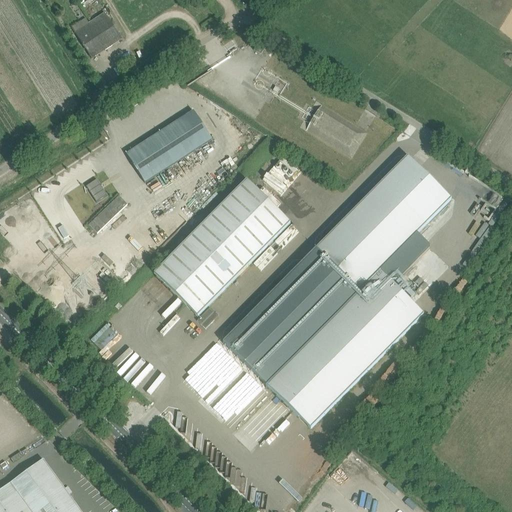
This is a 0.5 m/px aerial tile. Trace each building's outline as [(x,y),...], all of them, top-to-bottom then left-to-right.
[(122,40),(116,31),(105,14),(75,34),(92,59),(122,40)] [(252,45),(257,47),(255,51),(261,55),(265,49),(254,42),(252,45)] [(306,131),(352,159),(368,133),(322,105),(306,131)] [(127,155),(145,184),(212,140),(194,112),(127,155)] [(80,169),(92,161),(82,148),(71,156),(80,169)] [(316,250),(224,343),(267,386),(360,293),(381,272),(417,235),(450,202),(406,158),(316,250)] [(86,187),(97,203),(107,196),(97,180),(86,187)] [(253,187),(247,181),(154,275),(198,318),(290,224),(283,217),(253,187)] [(26,188),(31,195),(38,190),(33,183),(26,188)] [(118,195),(89,225),(98,234),(127,203),(118,195)] [(360,293),(267,386),(266,388),(267,389),(268,387),(311,430),(424,316),(393,285),(430,248),(417,235),(381,272),(360,293)] [(206,328),(218,315),(210,308),(198,321),(206,328)] [(107,323),(91,340),(102,351),(118,333),(107,323)] [(149,380),(134,366),(131,369),(117,357),(111,363),(145,396),(152,389),(145,383),(149,380)] [(0,492),(0,511),(81,511),(44,460),(0,492)]
